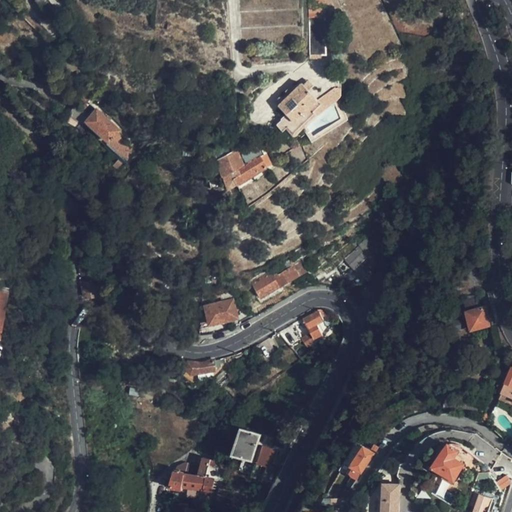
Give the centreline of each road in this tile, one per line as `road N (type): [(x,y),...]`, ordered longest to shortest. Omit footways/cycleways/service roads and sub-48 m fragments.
road 1 (tertiary): [(274,511),(353,337),(347,311),(313,297),(230,345),(200,352),(157,340),(105,304),(79,312),(70,343),(82,462),(73,511)]
road 2 (residential): [(511,328),(496,250),(507,104),(476,0)]
